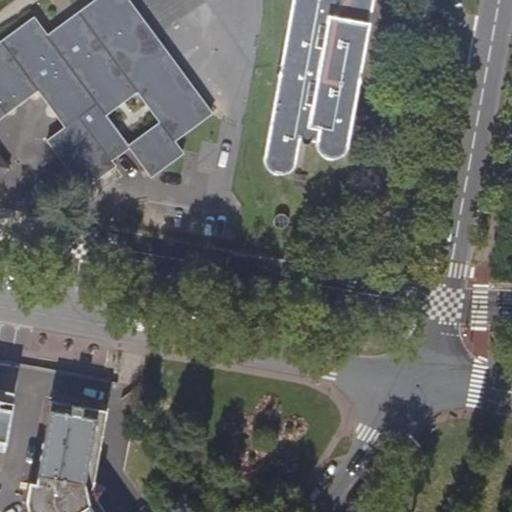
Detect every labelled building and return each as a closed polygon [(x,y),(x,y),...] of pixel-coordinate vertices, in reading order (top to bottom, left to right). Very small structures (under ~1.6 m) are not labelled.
[(0,119),(38,92),(63,127),(45,141),(83,190),(114,167),(111,162),(129,150),(151,178),(183,154),(174,142),(211,115),(147,30),(126,0),(95,0),(46,37),(32,17),(0,41),(0,119)] [(272,170),(277,172),(284,171),(289,168),(294,162),(298,137),(314,140),(316,146),(318,151),(322,154),(327,156),(334,156),(340,154),(344,149),(346,145),(371,0),(292,0),(264,152),(264,160),(266,166),(272,170)] [(0,451),(2,452),(12,393),(0,390),(0,451)] [(101,511),(90,495),(103,431),(90,428),(93,407),(51,399),(35,480),(29,480),(23,501),(25,511),(101,511)] [(106,409),(93,407),(90,428),(103,431),(106,409)]
